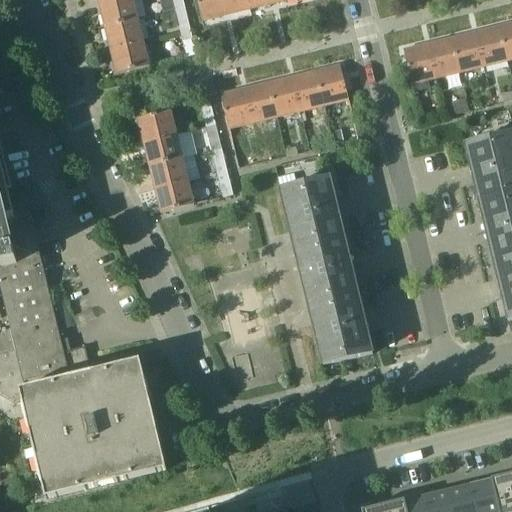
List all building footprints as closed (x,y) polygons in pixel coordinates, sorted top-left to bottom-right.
[(132,0),(121,0),(99,5),(105,29),(138,21),(132,0)] [(172,0),(175,12),(185,9),(182,0),(172,0)] [(197,0),(203,23),(227,17),(222,0),(197,0)] [(222,0),(227,17),(251,11),(247,0),(222,0)] [(273,0),(247,0),(251,11),(274,5),(273,0)] [(175,12),(181,35),(191,33),(185,9),(175,12)] [(138,21),(105,29),(110,52),(144,44),(138,21)] [(508,63),(511,61),(511,25),(499,28),(508,63)] [(508,63),(499,28),(475,34),(484,69),(508,63)] [(187,58),(197,56),(191,33),(181,35),(187,58)] [(460,74),(484,69),(475,34),(451,40),(460,74)] [(460,74),(451,40),(428,46),(436,80),(460,74)] [(144,44),(110,52),(116,76),(149,68),(144,44)] [(412,86),(436,80),(428,46),(404,52),(412,86)] [(340,66),(316,72),(325,107),(336,105),(349,101),(343,80),(342,76),(340,66)] [(297,77),(292,78),(301,113),(325,107),(316,72),(297,77)] [(268,84),(277,119),(301,113),(292,78),(288,79),(268,84)] [(249,89),(245,90),(253,125),(277,119),(268,84),(249,89)] [(256,134),(253,125),(245,90),(221,96),(230,131),(245,127),(247,136),(256,134)] [(511,93),(502,96),(504,104),(511,102),(511,93)] [(201,106),(206,128),(216,126),(211,104),(201,106)] [(138,120),(144,144),(177,136),(171,112),(138,120)] [(206,128),(212,152),(222,149),(216,126),(206,128)] [(342,141),(340,132),(332,133),(334,143),(342,141)] [(149,167),(182,159),(177,136),(144,144),(149,167)] [(511,197),(511,136),(466,148),(480,206),(511,197)] [(212,152),(218,175),(228,172),(222,149),(212,152)] [(0,397),(14,406),(22,404),(19,390),(84,374),(88,366),(89,365),(88,360),(87,355),(85,348),(64,353),(60,337),(59,333),(41,259),(32,226),(29,214),(15,218),(0,157),(0,397)] [(149,167),(155,190),(188,182),(182,159),(149,167)] [(218,175),(224,199),(234,197),(228,172),(218,175)] [(295,250),(344,239),(330,180),(281,192),(295,250)] [(194,207),(188,182),(155,190),(161,215),(194,207)] [(511,197),(480,206),(494,264),(511,259),(511,197)] [(358,297),(344,239),(295,250),(309,309),(358,297)] [(511,259),(494,264),(508,322),(511,321),(511,259)] [(372,355),(368,337),(358,297),(309,309),(324,367),(372,355)] [(84,374),(19,390),(22,404),(26,419),(45,501),(167,472),(165,464),(163,456),(147,389),(140,361),(106,369),(101,370),(101,371),(88,366),(84,374)] [(511,511),(511,475),(511,476),(492,481),(499,511),(511,511)] [(499,511),(492,481),(470,486),(476,511),(499,511)] [(476,511),(470,486),(448,491),(452,511),(476,511)] [(452,511),(448,491),(426,497),(429,511),(452,511)] [(429,511),(426,497),(404,502),(405,511),(429,511)] [(405,511),(404,502),(384,507),(384,511),(405,511)]
